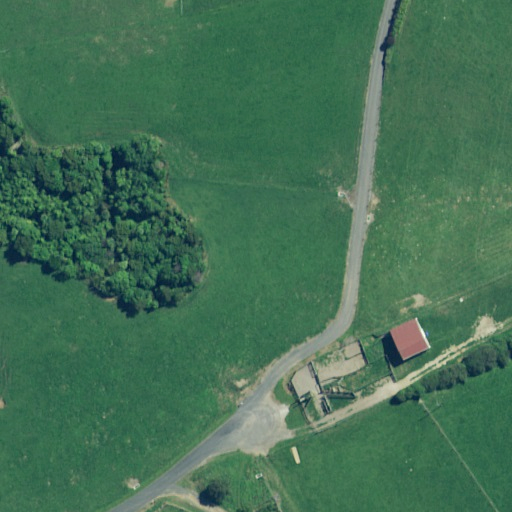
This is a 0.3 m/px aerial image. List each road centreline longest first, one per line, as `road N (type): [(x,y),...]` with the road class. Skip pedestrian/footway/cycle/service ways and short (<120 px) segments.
road 1 (track): [(272,421),(274,376),(339,322),(408,0)]
road 2 (unclassified): [(141,511),(272,421)]
